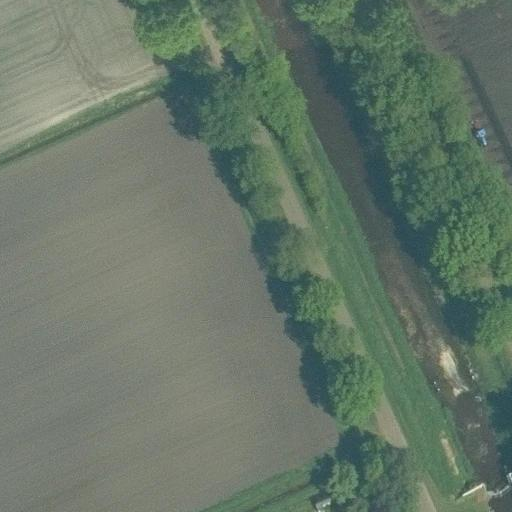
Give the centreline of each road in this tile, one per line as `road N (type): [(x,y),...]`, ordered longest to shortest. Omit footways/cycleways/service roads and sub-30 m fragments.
road 1 (tertiary): [(425,511),(197,0)]
road 2 (unclassified): [(511,343),(359,0)]
